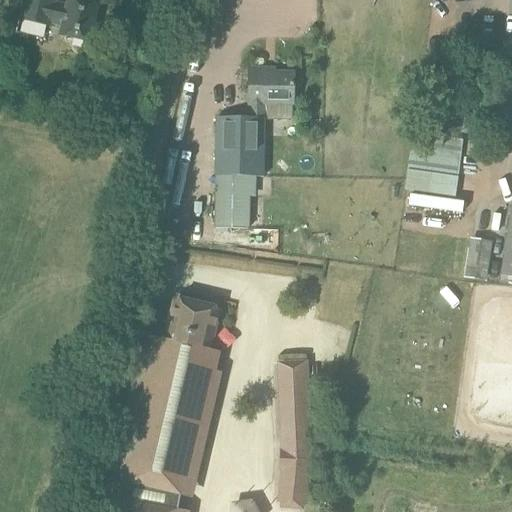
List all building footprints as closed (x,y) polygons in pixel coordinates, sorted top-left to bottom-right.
[(46,0),(22,0),(17,20),(48,28),(49,24),(62,27),(60,36),(87,42),(95,7),(68,1),(67,7),(54,4),(55,2),(46,0)] [(251,119),(215,118),(212,230),(244,232),(245,195),(249,195),(250,177),(262,177),(263,104),(291,105),(292,74),(264,74),(264,70),(248,70),(247,106),(252,106),(251,119)] [(465,107),(462,128),(490,132),(493,110),(465,107)] [(499,285),(511,286),(511,204),(499,285)] [(463,279),(486,283),(492,243),(469,239),(463,279)] [(175,511),(176,504),(207,375),(208,375),(213,355),(206,353),(217,312),(173,302),(173,303),(174,303),(164,343),(146,339),(145,341),(146,341),(142,358),(141,359),(142,359),(138,375),(137,375),(137,376),(138,377),(134,393),(133,393),(133,394),(134,394),(130,410),(129,410),(129,411),(130,412),(126,428),(125,428),(125,429),(126,429),(122,445),(121,445),(121,446),(121,447),(118,463),(117,463),(116,464),(117,464),(113,480),(112,481),(113,482),(111,491),(109,501),(108,502),(109,502),(107,511),(175,511)] [(283,453),(283,461),(283,469),(281,469),(278,502),(303,504),(308,461),(304,364),(278,365),(278,367),(283,367),(286,427),(280,427),(281,453),(283,453)]
